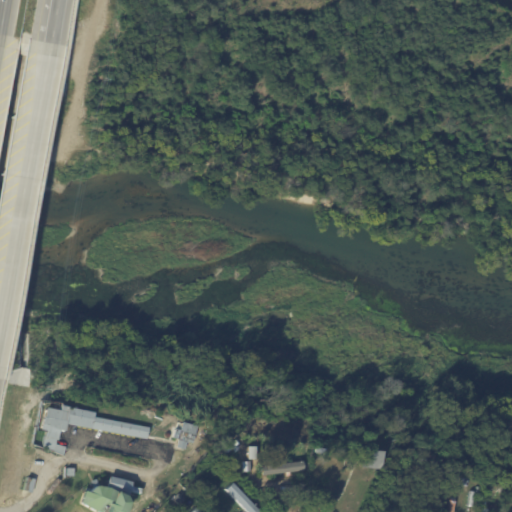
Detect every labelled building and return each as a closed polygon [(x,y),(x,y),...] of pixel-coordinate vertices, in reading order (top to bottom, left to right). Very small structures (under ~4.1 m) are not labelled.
[(145,435),(144,440),(62,426),(61,433),(57,432),(55,443),(53,442),(53,446),(63,448),(62,455),(40,451),(43,432),(36,431),(40,409),(55,412),(55,408),(90,414),(89,419),(146,429),(145,435)] [(179,450),(172,448),(174,440),(168,438),(171,429),(176,430),(178,423),(194,427),(190,444),(185,443),(182,451),(179,450)] [(251,462),(257,445),(271,450),(265,467),(251,462)] [(379,468),(379,450),(357,449),(357,468),(379,468)] [(258,474),(300,471),(299,462),(258,464),(258,474)] [(80,492),(82,493),(90,486),(102,488),(106,476),(130,482),(127,495),(110,490),(109,493),(118,497),(122,503),(119,511),(88,511),(75,504),(78,492),(80,492)] [(244,511),(223,490),(230,483),(258,511),(244,511)] [(355,511),(352,510),(365,490),(370,493),(357,511),(355,511)]
